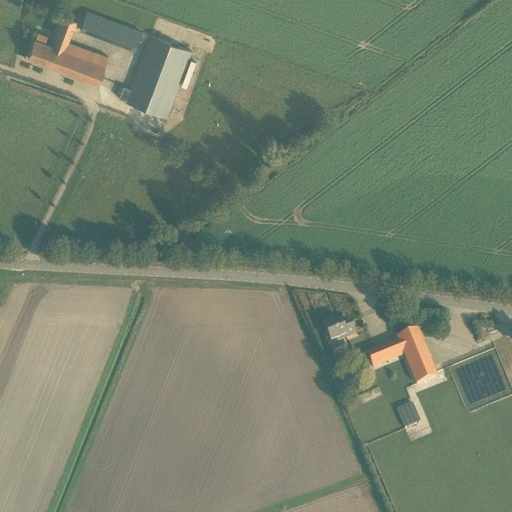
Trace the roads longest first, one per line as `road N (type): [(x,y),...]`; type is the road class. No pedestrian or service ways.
road 1 (tertiary): [(511,308),(308,274),(28,260)]
road 2 (unclassified): [(28,260),(93,128),(94,103),(83,88),(0,60)]
